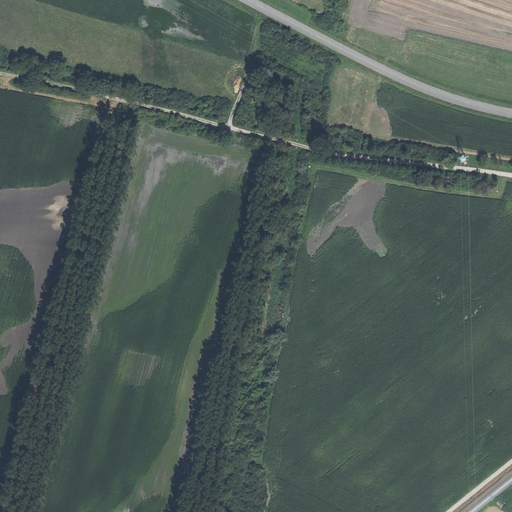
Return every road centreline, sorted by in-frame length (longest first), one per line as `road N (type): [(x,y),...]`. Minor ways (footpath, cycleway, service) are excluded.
road 1 (track): [(511,175),(309,149),(0,74)]
road 2 (secondary): [(241,0),(429,93),(511,115)]
road 3 (track): [(263,11),(222,127)]
